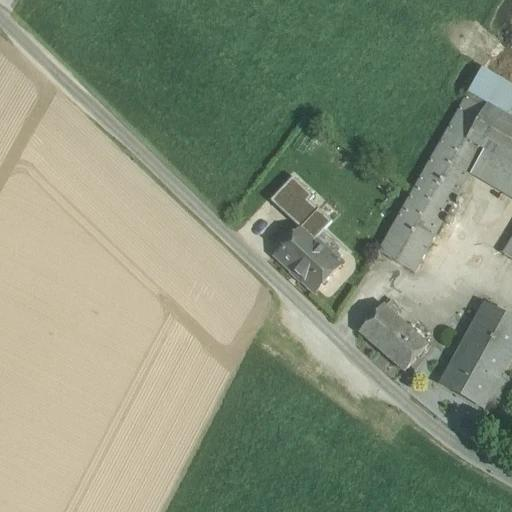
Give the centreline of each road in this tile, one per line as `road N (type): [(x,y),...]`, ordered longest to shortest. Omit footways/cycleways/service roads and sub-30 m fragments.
road 1 (unclassified): [(511,481),(429,425),(0,13)]
road 2 (track): [(339,339),(382,287),(435,297),(466,268)]
